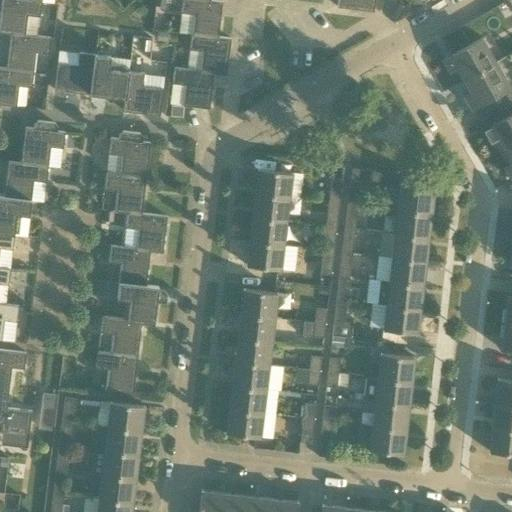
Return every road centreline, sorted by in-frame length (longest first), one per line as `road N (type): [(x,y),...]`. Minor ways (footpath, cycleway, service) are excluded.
road 1 (residential): [(178,458),(218,166),(240,140),(397,50)]
road 2 (residential): [(443,493),(475,203),(397,50)]
road 3 (residential): [(443,493),(178,458)]
